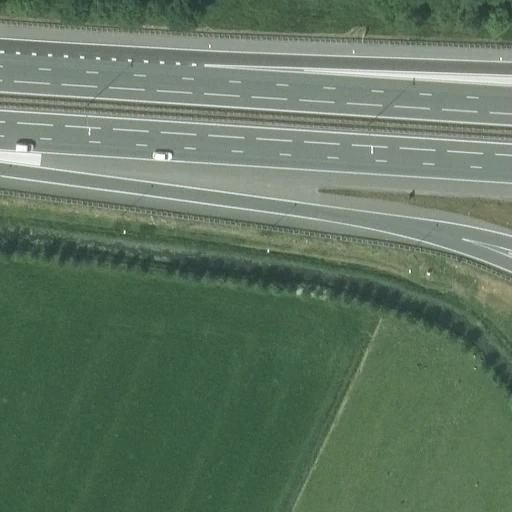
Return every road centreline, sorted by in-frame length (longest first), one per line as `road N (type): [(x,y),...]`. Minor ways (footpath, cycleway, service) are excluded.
road 1 (motorway): [(0,132),(511,165)]
road 2 (motorway): [(0,154),(380,223)]
road 3 (motorway): [(511,107),(201,87)]
road 4 (motorway): [(511,88),(201,87)]
road 5 (motorway): [(201,87),(0,73)]
